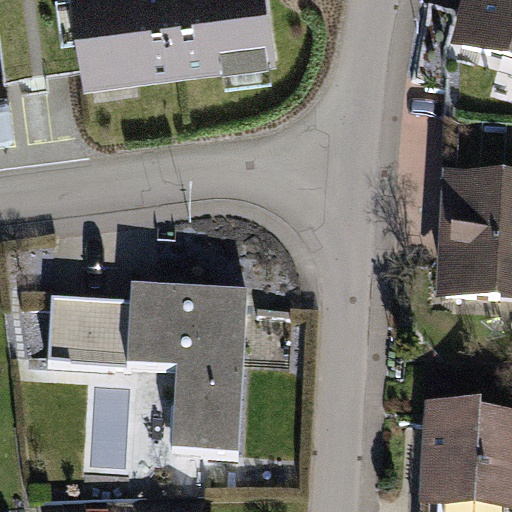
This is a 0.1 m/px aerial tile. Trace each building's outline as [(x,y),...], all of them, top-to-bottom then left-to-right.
[(270,0),(71,0),(82,82),(278,57),(270,0)] [(511,0),(476,0),(463,48),(511,62),(511,78),(511,0)] [(511,192),(453,190),(448,300),(511,302),(511,192)] [(135,309),(55,304),(52,372),(181,379),(176,458),(242,462),(251,300),(136,294),(135,309)] [(438,507),(437,511),(485,511),(485,510),(511,511),(511,427),(435,424),(431,507),(438,507)]
